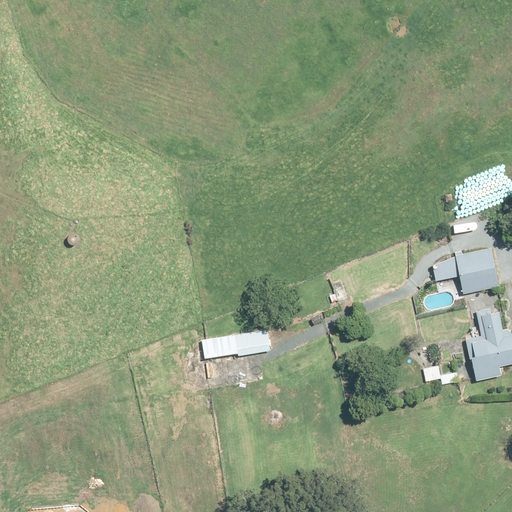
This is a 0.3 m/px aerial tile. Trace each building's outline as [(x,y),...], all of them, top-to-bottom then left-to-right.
[(494,249),(460,255),(434,265),(437,281),(463,277),(466,294),(501,288),(494,249)] [(350,295),(342,279),(332,284),(337,293),(331,296),(334,302),(350,295)] [(506,330),(502,312),(494,314),(492,309),(477,312),(484,341),(475,343),(479,357),(475,358),(480,380),(503,375),(501,367),(511,364),(511,330),(511,329),(506,330)] [(269,328),(203,340),(207,359),(240,353),(240,357),(274,351),(269,328)] [(204,381),(205,389),(242,384),(241,374),(248,373),(249,381),(255,380),(255,383),(264,382),(261,356),(208,362),(210,380),(204,381)] [(441,379),(439,366),(426,368),(428,381),(441,379)] [(458,374),(443,375),(444,385),(459,383),(458,374)]
